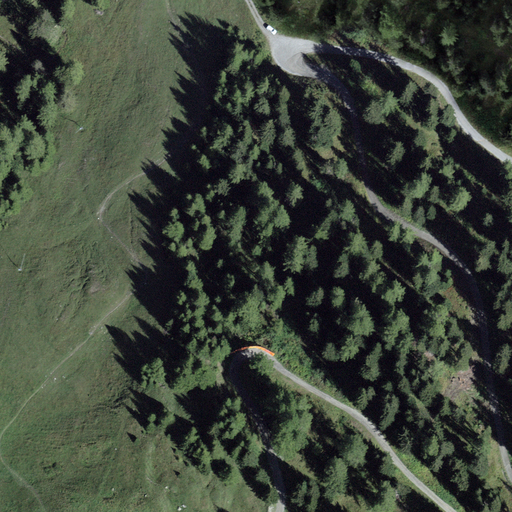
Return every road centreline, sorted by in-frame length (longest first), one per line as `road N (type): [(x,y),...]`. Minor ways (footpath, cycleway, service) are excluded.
road 1 (track): [(511,480),(481,317),(461,265),(373,201),(350,103),(292,58),(304,44),(385,57),(438,82),(466,129),(511,162)]
road 2 (track): [(278,511),(268,443),(234,369),(240,359),(259,356),(365,420),(449,511)]
